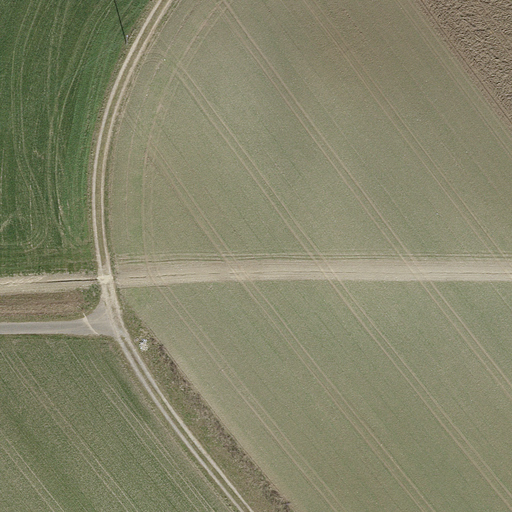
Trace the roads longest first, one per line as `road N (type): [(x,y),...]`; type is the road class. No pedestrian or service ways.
road 1 (track): [(118,322),(104,238),(106,137),(169,0)]
road 2 (track): [(118,322),(256,511)]
